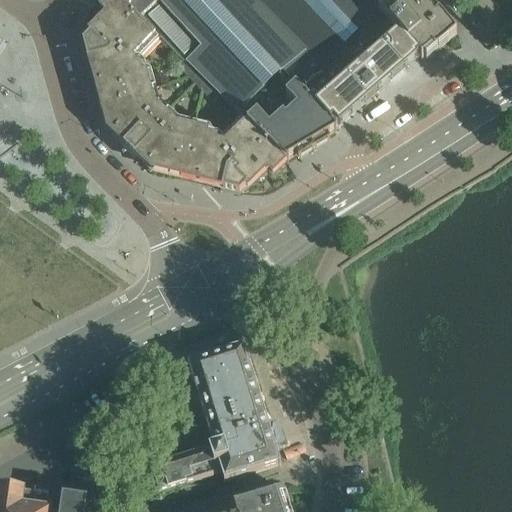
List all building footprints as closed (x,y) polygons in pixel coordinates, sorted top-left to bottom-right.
[(85,43),(83,45),(87,61),(89,61),(101,103),(149,90),(145,75),(141,76),(140,68),(136,69),(134,61),(157,38),(118,0),(113,0),(101,12),(107,18),(89,36),(88,38),(89,40),(85,43)] [(118,0),(157,38),(159,40),(160,39),(184,62),(192,71),(195,73),(201,79),(204,82),(207,85),(210,88),(219,96),(246,123),(286,162),(294,157),(297,162),(328,143),(325,138),(336,132),(335,130),(336,130),(323,114),(295,86),(319,65),(325,71),(394,29),(377,12),(365,0),(118,0)] [(420,0),(390,0),(377,12),(394,29),(395,30),(419,57),(421,60),(424,58),(426,61),(434,54),(435,53),(447,42),(447,43),(456,35),(429,3),(425,6),(420,0)] [(319,65),(295,86),(323,114),(336,130),(364,105),(419,57),(395,30),(394,29),(325,71),(319,65)] [(179,67),(177,69),(186,77),(192,71),(184,62),(179,67)] [(192,71),(186,77),(188,79),(195,86),(201,79),(195,73),(192,71)] [(201,79),(195,86),(202,93),(203,94),(210,88),(207,85),(204,82),(201,79)] [(210,88),(203,94),(212,103),(216,100),(219,96),(210,88)] [(149,90),(101,103),(108,131),(124,146),(124,147),(135,157),(136,157),(152,172),(181,179),(192,131),(177,128),(154,106),(149,90)] [(192,131),(181,179),(223,189),(222,191),(238,195),(240,192),(243,192),(265,171),(271,176),(286,162),(246,123),(223,146),(215,144),(216,141),(208,139),(209,135),(192,131)] [(207,452),(206,451),(151,468),(158,494),(221,474),(224,483),(281,466),(244,348),(217,356),(215,347),(200,355),(202,361),(187,365),(214,450),(207,452)] [(172,419),(152,425),(141,428),(147,447),(178,438),(172,419)] [(0,511),(86,511),(88,501),(53,496),(49,496),(48,496),(39,495),(39,491),(35,491),(35,494),(2,489),(0,488),(0,511)] [(290,511),(284,491),(234,507),(235,511),(290,511)]
